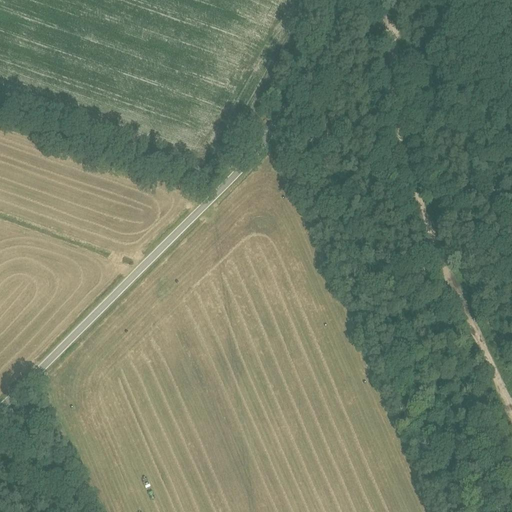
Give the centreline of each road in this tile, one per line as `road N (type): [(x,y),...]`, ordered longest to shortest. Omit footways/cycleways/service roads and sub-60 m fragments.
road 1 (unclassified): [(0,408),(254,151),(350,0)]
road 2 (track): [(389,0),(411,175),(511,409)]
